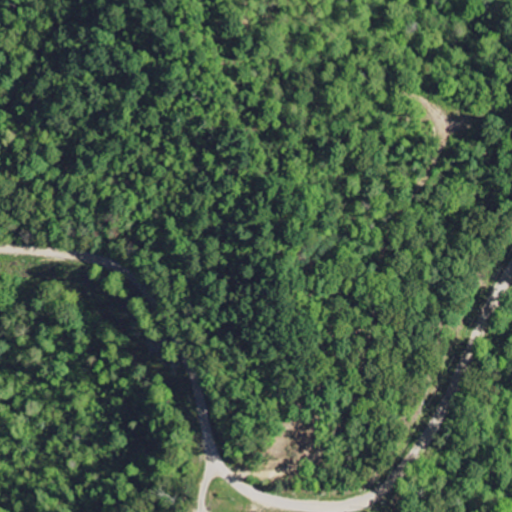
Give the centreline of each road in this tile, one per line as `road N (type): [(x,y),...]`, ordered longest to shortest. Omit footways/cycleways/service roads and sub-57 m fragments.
road 1 (residential): [(0,245),(91,257),(128,273),(189,364),(224,468),(266,493),(327,503),(365,498),(406,462),(511,269)]
road 2 (residential): [(224,468),(281,472),(337,432)]
